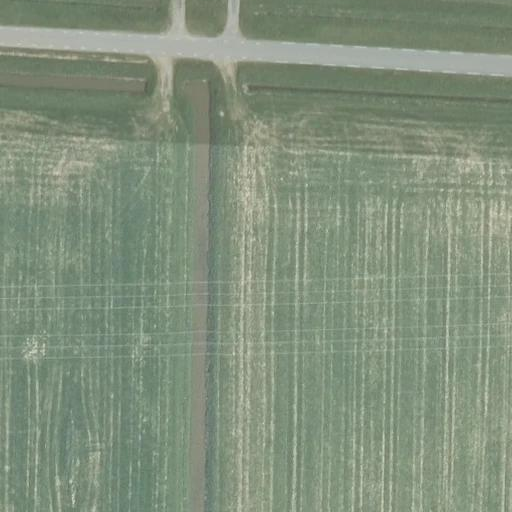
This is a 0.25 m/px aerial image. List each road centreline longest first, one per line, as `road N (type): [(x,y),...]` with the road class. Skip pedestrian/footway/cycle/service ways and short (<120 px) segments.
road 1 (unclassified): [(233,50),(511,67)]
road 2 (unclassified): [(233,50),(0,38)]
